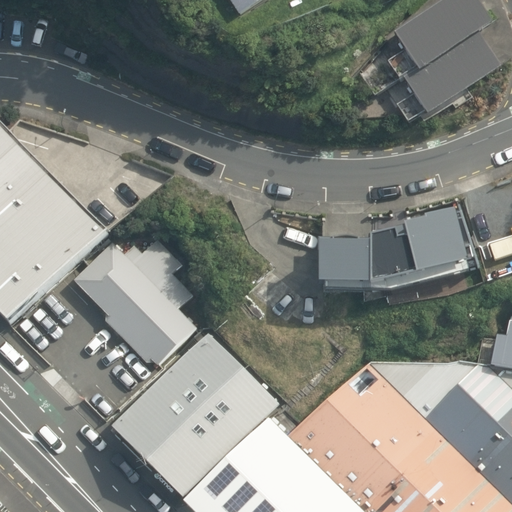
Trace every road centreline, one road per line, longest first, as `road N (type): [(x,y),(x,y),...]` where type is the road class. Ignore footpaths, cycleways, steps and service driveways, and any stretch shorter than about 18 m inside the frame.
road 1 (residential): [(0,77),(58,85),(293,169),(401,172),(511,135)]
road 2 (secondary): [(0,403),(106,511)]
road 3 (unknown): [(389,326),(511,341)]
